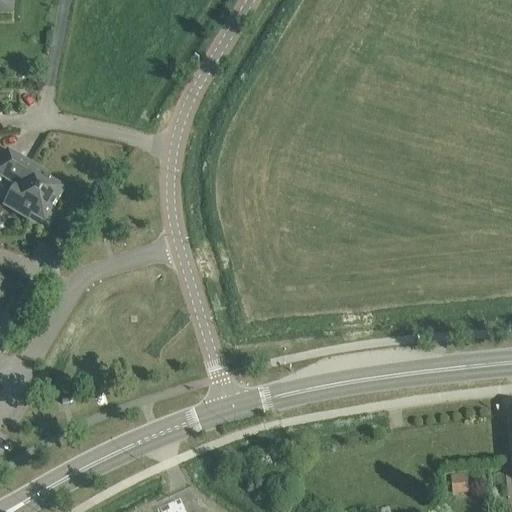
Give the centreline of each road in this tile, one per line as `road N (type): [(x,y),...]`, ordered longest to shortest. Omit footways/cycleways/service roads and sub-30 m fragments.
road 1 (tertiary): [(230,409),(361,378),(511,363)]
road 2 (unclassified): [(179,246),(169,185),(175,137),(249,0)]
road 3 (residential): [(0,417),(88,277),(179,246)]
road 4 (tertiary): [(39,493),(230,409)]
road 5 (unclassified): [(179,246),(230,409)]
